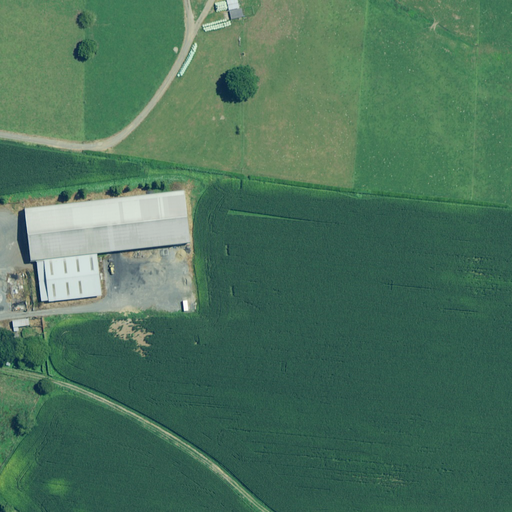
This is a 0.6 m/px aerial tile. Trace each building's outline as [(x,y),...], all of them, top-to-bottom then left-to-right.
[(229,12),(241,9),(239,9),(237,0),(229,0),(227,1),(229,12)] [(241,9),(229,12),(230,20),(243,17),(241,9)] [(189,242),(183,191),(24,210),(30,261),(189,242)] [(49,302),(102,296),(98,256),(45,262),(37,263),(42,303),(49,302)] [(30,326),(29,320),(13,322),(14,328),(30,326)]
